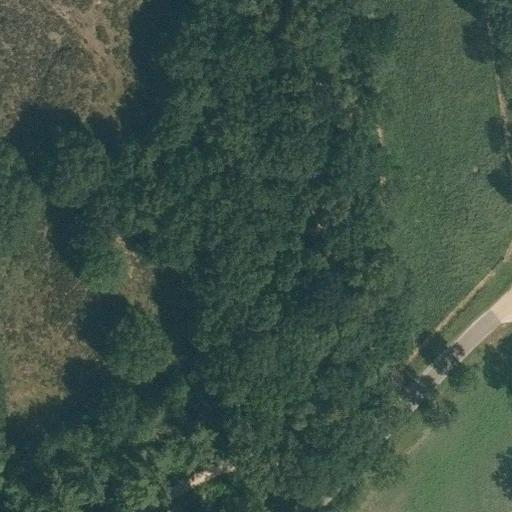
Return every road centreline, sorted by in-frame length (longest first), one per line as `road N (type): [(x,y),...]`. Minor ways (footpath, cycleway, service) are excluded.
road 1 (tertiary): [(308,511),(424,380),(511,303)]
road 2 (track): [(144,511),(232,466),(277,465),(335,478)]
